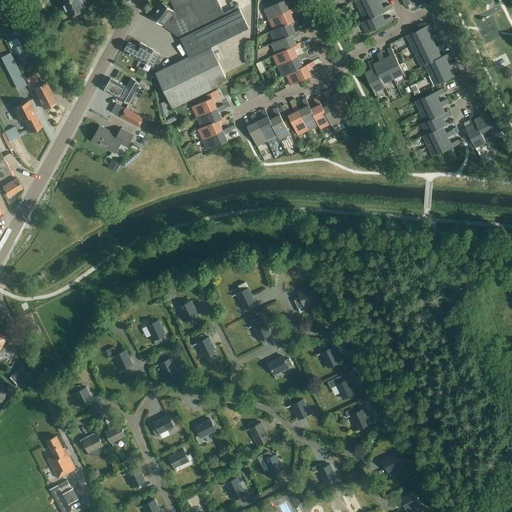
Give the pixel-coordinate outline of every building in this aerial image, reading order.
[(58,0),(64,13),(67,12),(70,16),(86,9),(82,0),(58,0)] [(163,3),(152,17),(162,25),(163,24),(181,39),(181,38),(203,27),(190,0),(170,0),(175,10),(173,11),(163,3)] [(190,0),(203,27),(181,38),(181,39),(189,56),(210,46),(249,28),(240,9),(225,17),(223,13),(217,0),(190,0)] [(292,0),(282,0),(264,9),(269,19),(289,10),(286,3),(293,0),(292,0)] [(356,0),(355,1),(360,11),(380,1),(382,0),(356,0)] [(380,1),(360,11),(365,21),(385,11),(392,8),(390,4),(383,7),(380,1)] [(296,6),(289,10),(269,19),(274,30),(294,20),(291,14),(298,10),(296,6)] [(385,11),(365,21),(361,22),(366,33),(393,20),(391,16),(388,18),(385,11)] [(297,18),(294,20),(274,30),(270,31),(275,42),(295,32),(292,26),(299,22),(297,18)] [(267,19),(262,21),(265,31),(270,29),(267,19)] [(433,23),(406,35),(411,46),(431,36),(435,34),(432,28),(435,27),(433,23)] [(298,30),(295,32),(275,42),(271,43),(276,54),(296,44),(293,38),(300,34),(298,30)] [(435,34),(431,36),(411,46),(416,56),(436,46),(433,40),(440,37),(438,33),(435,34)] [(10,49),(19,66),(29,61),(20,43),(20,44),(17,38),(7,43),(10,49)] [(129,42),(124,51),(145,63),(146,62),(152,66),(159,54),(152,50),(153,50),(140,42),(137,47),(129,42)] [(300,42),(296,44),(276,54),(273,55),(278,66),(298,56),(295,50),(301,46),(300,42)] [(443,43),(436,46),(416,56),(421,66),(441,57),(438,50),(445,47),(443,43)] [(189,56),(156,72),(173,108),(228,81),(210,46),(189,56)] [(388,51),(382,55),(394,79),(404,74),(391,47),(387,49),(388,51)] [(380,61),(374,64),(383,84),(394,79),(382,55),(381,52),(377,54),(380,61)] [(441,57),(421,66),(421,67),(425,65),(429,75),(449,65),(446,59),(453,56),(451,52),(441,57)] [(304,53),(298,56),(278,66),(283,76),(286,75),(303,66),(300,60),(306,57),(304,53)] [(303,66),(286,75),(291,85),(311,75),(308,68),(315,65),(313,61),(303,66)] [(371,69),(365,72),(374,93),(385,87),(383,84),(374,64),(372,61),(368,62),(371,69)] [(449,65),(429,75),(435,86),(455,76),(451,69),(458,66),(456,62),(449,65)] [(26,78),(31,89),(40,85),(34,74),(26,78)] [(129,103),(140,83),(132,79),(125,91),(123,90),(125,86),(111,78),(110,79),(108,80),(106,83),(106,86),(104,90),(118,98),(119,96),(121,97),(120,99),(129,103)] [(44,109),(56,103),(45,82),(34,88),(44,109)] [(339,99),(333,102),(342,122),(353,117),(345,101),(350,99),(345,88),(336,92),(339,99)] [(420,112),(440,102),(437,96),(444,93),(442,89),(415,101),(420,112)] [(207,95),(209,99),(192,106),(197,117),(217,108),(214,101),(221,98),(217,90),(207,95)] [(327,100),(321,103),(323,107),(322,107),(330,124),(332,127),(342,122),(333,102),(330,95),(326,97),(327,100)] [(17,107),(20,113),(27,127),(30,132),(42,126),(39,121),(39,120),(32,107),(29,108),(26,102),(24,103),(20,96),(11,100),(15,108),(17,107)] [(317,105),(311,108),(310,108),(318,125),(320,129),(330,124),(322,107),(323,107),(321,103),(318,97),(314,98),(317,105)] [(303,102),(297,105),(299,110),(298,110),(308,130),(318,125),(310,108),(311,108),(306,98),(302,100),(303,102)] [(447,99),(440,102),(420,112),(425,122),(445,112),(442,106),(449,103),(447,99)] [(160,116),(167,114),(165,102),(158,104),(160,116)] [(299,110),(297,105),(296,103),(292,105),(295,111),(288,115),(298,135),(308,130),(298,110),(299,110)] [(485,114),(494,134),(505,129),(492,103),(488,104),(491,111),(485,114)] [(217,108),(197,117),(201,127),(222,118),(219,112),(226,108),(224,104),(217,108)] [(276,116),(270,119),(269,119),(277,136),(279,139),(290,134),(277,107),(273,109),(276,116)] [(494,134),(485,114),(482,107),(478,109),(481,116),(475,119),(484,139),(494,134)] [(123,113),(120,118),(138,128),(143,118),(126,108),(123,113)] [(264,117),(258,121),(257,121),(267,141),(277,136),(269,119),(270,119),(265,109),(261,111),(264,117)] [(111,115),(117,118),(120,113),(114,110),(111,115)] [(445,112),(425,122),(421,124),(426,134),(443,127),(446,125),(443,118),(450,115),(448,111),(445,112)] [(257,121),(258,121),(255,114),(251,116),(254,122),(247,126),(257,146),(267,141),(257,121)] [(225,116),(222,118),(201,127),(198,129),(203,139),(223,130),(220,124),(227,121),(225,116)] [(469,118),(470,120),(463,123),(466,128),(465,128),(475,148),(486,143),(484,139),(475,119),(473,116),(469,118)] [(117,135),(100,126),(92,140),(113,151),(118,142),(127,146),(133,135),(121,128),(117,135)] [(153,128),(155,135),(164,133),(162,126),(153,128)] [(223,130),(203,139),(207,150),(228,141),(225,134),(232,131),(230,127),(223,130)] [(443,127),(426,134),(423,136),(428,146),(448,137),(455,134),(453,130),(446,133),(443,127)] [(451,143),(448,137),(428,146),(433,157),(460,144),(458,140),(451,143)] [(143,138),(140,144),(145,147),(148,141),(143,138)] [(14,179),(0,152),(0,187),(2,186),(7,195),(22,187),(16,177),(14,179)] [(112,160),(108,167),(118,173),(122,165),(112,160)] [(238,285),(241,291),(237,293),(245,311),(251,308),(250,305),(255,302),(249,288),(248,288),(246,282),(238,285)] [(298,293),(300,297),(294,300),(298,308),(305,305),(318,298),(313,287),(298,293)] [(193,322),(191,318),(198,315),(191,301),(179,306),(186,321),(187,320),(189,324),(193,322)] [(163,341),(161,337),(166,334),(159,320),(147,326),(157,344),(163,341)] [(264,320),(257,323),(256,320),(251,322),(253,325),(253,326),(259,339),(271,334),(264,320)] [(0,334),(0,355),(1,356),(9,340),(4,337),(0,334)] [(202,335),(195,338),(198,343),(204,357),(216,351),(209,337),(205,339),(202,335)] [(326,345),(319,348),(321,353),(328,367),(340,361),(333,348),(328,350),(326,345)] [(114,355),(121,369),(133,364),(126,350),(114,355)] [(282,356),(269,363),(274,374),(288,367),(282,356)] [(171,358),(160,364),(166,378),(178,372),(171,358)] [(20,366),(14,372),(13,374),(11,376),(18,383),(21,380),(27,374),(20,366)] [(344,374),(328,382),(331,388),(331,387),(337,385),(340,393),(343,399),(355,393),(348,379),(346,380),(344,374)] [(80,385),(72,388),(75,393),(82,407),(94,401),(87,387),(82,390),(80,385)] [(303,399),(292,405),(299,419),(310,413),(303,399)] [(363,409),(351,415),(358,429),(370,424),(363,409)] [(154,422),(156,426),(153,428),(155,433),(159,432),(160,433),(174,427),(168,415),(154,422)] [(196,425),(201,435),(196,437),(199,444),(204,442),(202,437),(216,430),(210,418),(196,425)] [(249,428),(258,446),(271,439),(262,422),(255,425),(253,422),(248,424),(250,428),(249,428)] [(106,430),(112,442),(126,435),(120,423),(106,430)] [(98,434),(88,438),(87,436),(80,440),(83,445),(84,445),(88,453),(103,446),(98,434)] [(48,458),(58,478),(76,469),(65,447),(63,448),(57,436),(47,441),(54,455),(48,458)] [(190,454),(187,456),(184,449),(169,456),(175,468),(192,459),(190,454)] [(276,454),(272,456),(269,451),(258,457),(261,463),(265,460),(272,474),(284,468),(276,454)] [(397,453),(382,460),(388,472),(402,465),(397,453)] [(156,461),(165,478),(174,473),(165,456),(156,461)] [(331,464),(322,469),(319,464),(312,468),(315,473),(319,470),(326,484),(338,479),(331,464)] [(140,488),(139,484),(146,481),(139,467),(127,473),(134,487),(134,486),(136,490),(140,488)] [(240,498),(238,495),(245,491),(238,478),(226,483),(233,497),(235,500),(240,498)] [(49,489),(61,511),(68,511),(72,510),(68,504),(79,498),(73,488),(72,489),(67,480),(49,489)] [(415,491),(401,498),(406,509),(420,503),(415,491)] [(161,511),(155,499),(143,505),(146,511),(161,511)]
